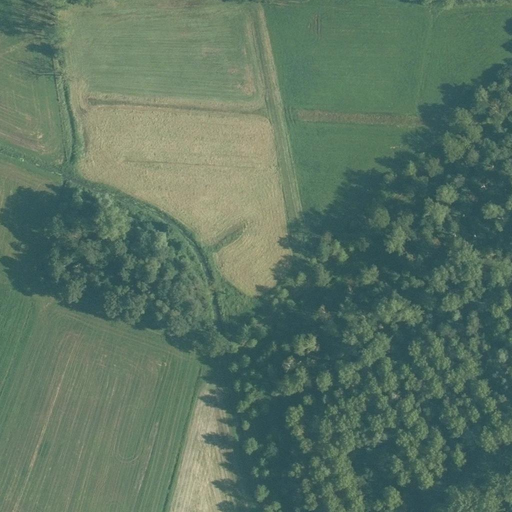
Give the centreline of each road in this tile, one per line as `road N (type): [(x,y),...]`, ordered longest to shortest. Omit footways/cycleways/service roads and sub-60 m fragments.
road 1 (track): [(511,87),(239,350),(273,511)]
road 2 (track): [(312,277),(296,245),(253,17)]
